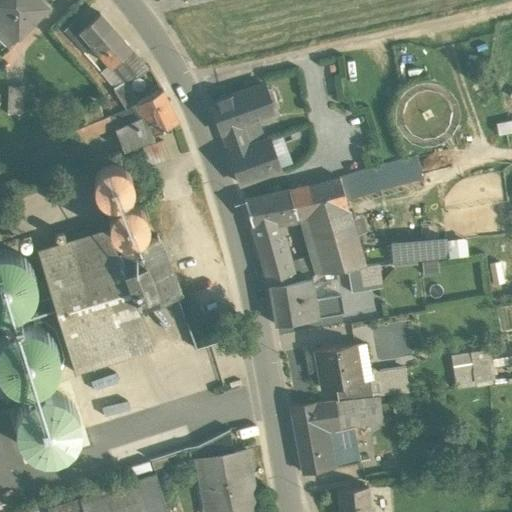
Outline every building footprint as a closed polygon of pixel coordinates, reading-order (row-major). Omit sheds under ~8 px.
[(49,8),(41,0),(0,0),(0,28),(14,43),(49,8)] [(101,13),(80,30),(91,43),(112,26),(101,13)] [(132,50),(112,26),(91,43),(112,66),(132,50)] [(0,54),(1,56),(14,43),(0,28),(0,54)] [(132,50),(112,66),(124,81),(127,79),(148,69),(132,50)] [(124,81),(113,87),(126,109),(139,103),(140,102),(127,79),(124,81)] [(263,84),(228,97),(224,95),(220,97),(218,101),(210,104),(222,135),(241,128),(256,122),(275,116),(263,84)] [(24,86),(9,86),(8,112),(24,112),(24,86)] [(178,123),(162,90),(140,102),(139,103),(145,115),(153,132),(178,123)] [(153,132),(145,115),(115,128),(124,151),(156,138),(153,132)] [(256,122),(241,128),(248,146),(263,141),(256,122)] [(263,141),(248,146),(241,128),(222,135),(240,186),(280,171),(268,139),(263,141)] [(416,158),(339,179),(345,198),(421,177),(416,158)] [(130,190),(131,182),(130,175),(125,168),(119,164),(111,163),(104,164),(97,169),(93,175),(92,182),(93,190),(98,196),(104,201),(112,202),(119,200),(126,196),(130,190)] [(339,179),(287,191),(295,219),(305,216),(321,274),(364,268),(345,198),(339,179)] [(287,191),(259,196),(244,201),(252,230),(273,224),(295,219),(287,191)] [(145,228),(147,220),(145,213),(141,206),(135,202),(127,201),(120,202),(113,207),(109,213),(108,221),(109,228),(113,234),(120,239),(127,240),(135,238),(141,234),(145,228)] [(273,224),(252,230),(257,248),(266,287),(283,284),(291,282),(281,240),(277,241),(273,224)] [(47,278),(77,372),(155,348),(140,310),(117,251),(108,227),(39,250),(47,278)] [(158,236),(117,251),(140,310),(180,294),(170,266),(158,236)] [(444,241),(390,247),(392,263),(446,258),(444,241)] [(379,269),(315,279),(321,319),(346,315),(343,295),(363,292),(362,288),(382,285),(379,269)] [(315,279),(291,282),(283,284),(266,287),(275,325),(321,319),(315,279)] [(29,304),(34,323),(56,318),(51,298),(29,304)] [(365,343),(354,345),(360,380),(369,379),(372,395),(382,394),(378,371),(369,367),(365,343)] [(354,344),(316,351),(319,369),(323,389),(335,387),(360,382),(360,380),(354,345),(354,344)] [(486,349),(470,352),(471,355),(473,369),(475,381),(491,379),(486,349)] [(316,351),(309,352),(308,354),(310,369),(312,371),(319,369),(316,351)] [(471,355),(456,357),(458,371),(473,369),(471,355)] [(403,367),(378,371),(382,394),(407,392),(403,367)] [(458,371),(455,372),(457,387),(475,385),(475,381),(473,369),(458,371)] [(360,382),(335,387),(337,399),(372,395),(369,379),(360,380),(360,382)] [(380,397),(354,400),(357,419),(358,423),(383,420),(380,397)] [(419,415),(418,398),(393,400),(394,416),(419,415)] [(354,400),(334,403),(338,423),(357,419),(354,400)] [(334,403),(290,408),(296,438),(314,436),(314,439),(328,436),(327,430),(338,428),(338,423),(334,403)] [(230,430),(197,447),(188,450),(191,467),(203,465),(202,458),(233,453),(230,430)] [(314,436),(296,438),(302,473),(319,471),(314,439),(314,436)] [(328,436),(314,439),(319,471),(333,468),(331,456),(328,436)] [(233,453),(202,458),(203,465),(209,501),(215,501),(216,511),(235,511),(256,509),(247,451),(233,453)] [(357,451),(331,456),(333,468),(359,463),(357,451)] [(167,511),(156,474),(80,499),(83,511),(167,511)] [(368,511),(366,487),(336,490),(338,508),(339,508),(339,511),(368,511)]
